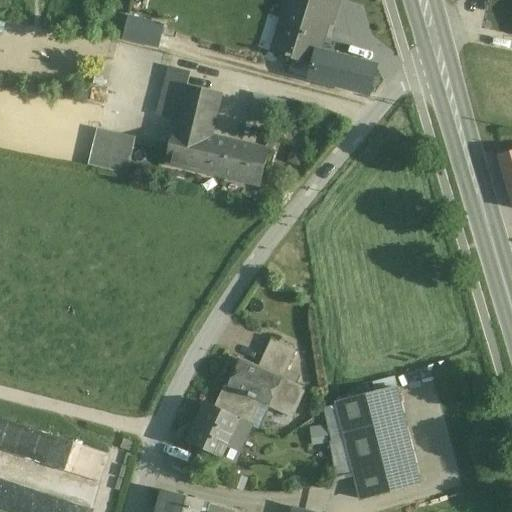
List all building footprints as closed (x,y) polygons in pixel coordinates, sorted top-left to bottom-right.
[(341,1),(338,0),(289,0),(283,21),(285,21),(276,51),(274,51),(273,53),(310,64),(312,56),(314,57),(325,22),(333,25),(341,1)] [(314,57),(312,56),(310,64),(305,82),(365,99),(373,73),(314,57)] [(189,73),(170,69),(161,103),(181,109),(186,87),(188,77),(189,73)] [(221,96),(186,87),(181,109),(178,120),(167,164),(178,166),(177,167),(222,177),(230,142),(211,138),(221,96)] [(255,93),(249,117),(265,120),(270,96),(255,93)] [(181,109),(161,103),(158,114),(178,120),(181,109)] [(134,138),(94,131),(86,169),(127,176),(128,167),(134,138)] [(161,145),(138,140),(134,156),(157,162),(161,145)] [(268,151),(230,142),(222,177),(260,186),(268,151)] [(511,151),(500,155),(511,194),(511,151)] [(296,351),(271,340),(258,367),(283,378),(296,351)] [(257,371),(236,361),(214,408),(246,422),(258,398),(247,393),(257,371)] [(283,378),(258,367),(257,371),(247,393),(258,398),(294,415),(306,389),(283,378)] [(395,377),(373,383),(375,394),(395,389),(397,388),(395,377)] [(375,394),(337,404),(361,500),(420,486),(395,389),(375,394)] [(214,408),(205,404),(188,442),(222,458),(230,440),(234,442),(240,445),(250,424),(246,422),(214,408)] [(327,424),(310,427),(314,443),(331,440),(327,424)] [(98,482),(0,450),(0,480),(90,509),(98,482)] [(241,511),(237,511),(236,511),(212,505),(212,504),(164,491),(158,511),(241,511)]
